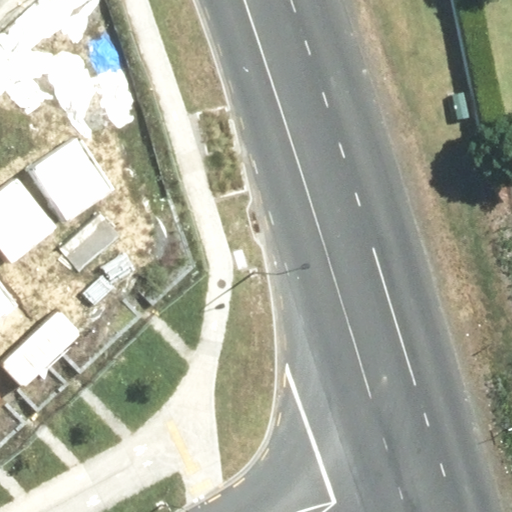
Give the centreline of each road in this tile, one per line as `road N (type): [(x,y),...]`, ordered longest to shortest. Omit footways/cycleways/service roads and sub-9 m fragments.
road 1 (tertiary): [(291,0),(421,399)]
road 2 (residential): [(231,511),(421,399)]
